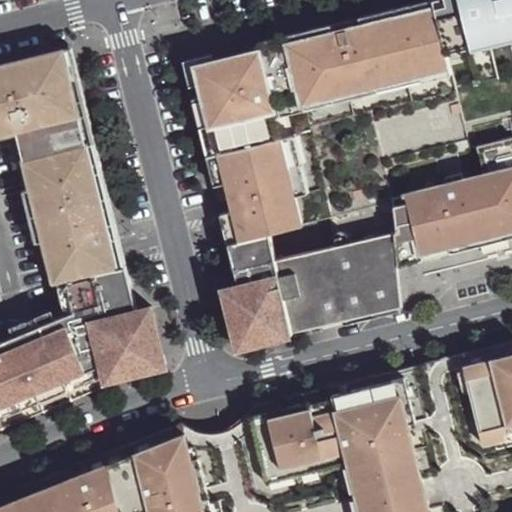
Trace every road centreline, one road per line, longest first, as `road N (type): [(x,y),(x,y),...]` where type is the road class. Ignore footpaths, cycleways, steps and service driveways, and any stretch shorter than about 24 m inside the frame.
road 1 (residential): [(213,381),(116,0)]
road 2 (residential): [(213,381),(511,305)]
road 3 (residential): [(0,461),(213,381)]
